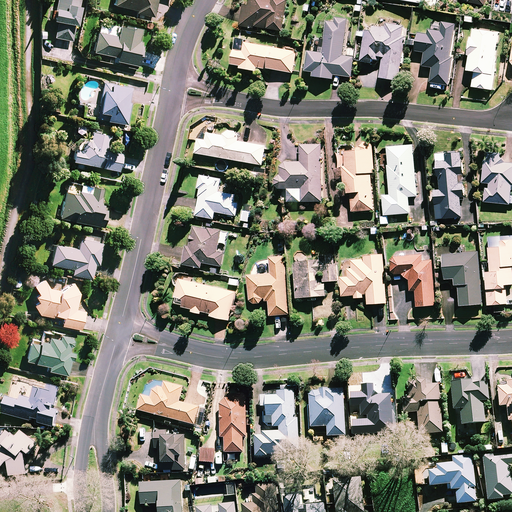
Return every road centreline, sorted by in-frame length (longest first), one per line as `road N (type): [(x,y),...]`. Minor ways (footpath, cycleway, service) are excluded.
road 1 (residential): [(119,331),(231,358),(511,340)]
road 2 (residential): [(511,116),(283,108),(172,87)]
road 3 (residential): [(172,87),(119,331)]
road 4 (residential): [(119,331),(95,414),(93,511)]
